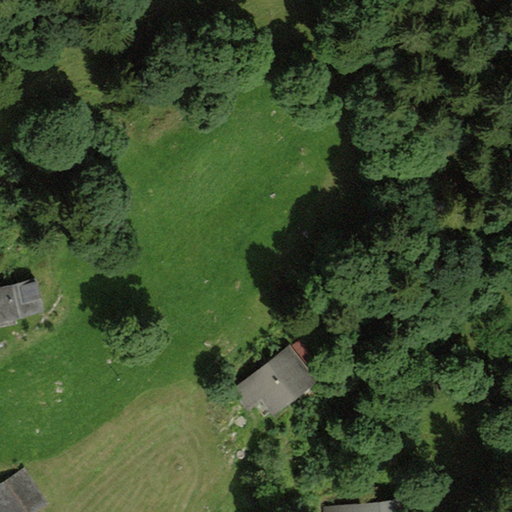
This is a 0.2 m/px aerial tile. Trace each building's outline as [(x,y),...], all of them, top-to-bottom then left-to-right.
[(0,308),(0,309),(11,307),(32,303),(28,283),(33,282),(32,276),(0,282),(0,308)] [(11,307),(0,309),(0,308),(0,320),(13,318),(11,307)] [(259,396),(274,416),(313,385),(303,373),(318,361),(301,340),(232,394),(243,408),(259,396)] [(0,480),(0,511),(42,511),(49,508),(23,466),(0,480)] [(401,511),(401,507),(402,507),(402,503),(327,511),(401,511)]
